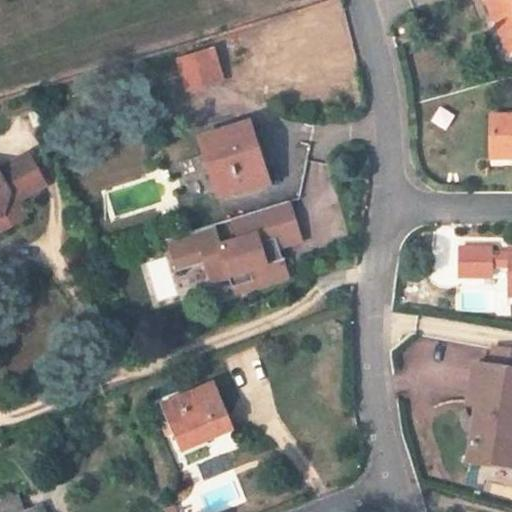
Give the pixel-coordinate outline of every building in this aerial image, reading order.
[(511,52),(511,0),(487,0),(494,21),(500,19),(511,52)] [(214,49),(179,59),(187,87),(222,77),(214,49)] [(223,79),(222,77),(187,87),(188,90),(223,79)] [(511,116),(492,117),(492,153),(511,153),(511,116)] [(248,126),(202,141),(221,198),(237,192),(235,185),(265,176),(248,126)] [(46,186),(30,155),(0,170),(0,216),(3,217),(9,229),(27,219),(17,202),(46,186)] [(265,176),(235,185),(237,192),(267,183),(265,176)] [(237,278),(241,293),(292,278),(283,248),(305,242),(293,201),(167,238),(177,272),(206,263),(213,285),(237,278)] [(0,233),(9,229),(3,217),(0,216),(0,233)] [(491,277),(491,250),(461,249),(460,276),(491,277)] [(511,267),(511,255),(491,255),(491,266),(511,267)] [(511,351),(493,348),(490,368),(511,370),(511,351)] [(468,404),(478,405),(469,463),(511,469),(511,370),(490,368),(474,365),(468,404)] [(235,431),(215,383),(161,406),(181,453),(235,431)]
